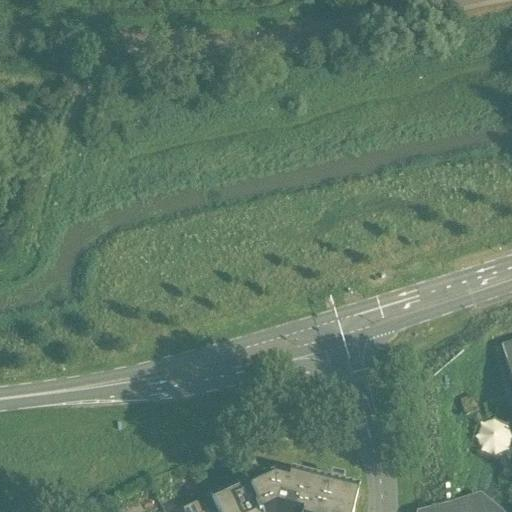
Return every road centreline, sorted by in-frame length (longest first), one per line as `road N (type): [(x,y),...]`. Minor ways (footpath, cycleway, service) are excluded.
road 1 (secondary): [(76,390),(187,378),(342,341)]
road 2 (secondary): [(335,315),(76,390)]
road 3 (secondary): [(511,262),(335,315)]
road 4 (secondary): [(342,341),(511,286)]
road 5 (unclassified): [(381,511),(377,466),(342,341)]
